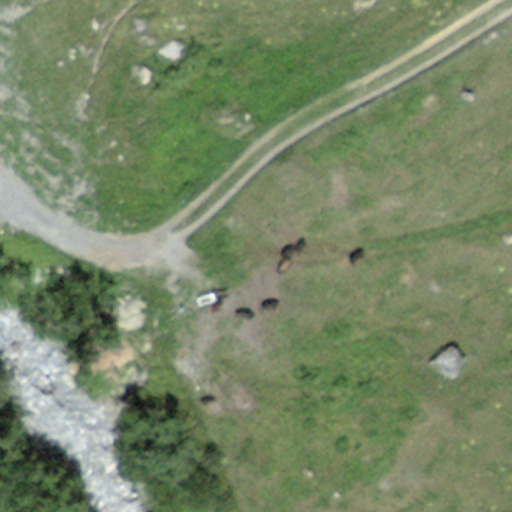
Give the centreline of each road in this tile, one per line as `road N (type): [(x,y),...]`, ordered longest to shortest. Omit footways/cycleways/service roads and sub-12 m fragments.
road 1 (track): [(511,4),(258,159),(155,262),(56,250),(0,205)]
road 2 (track): [(155,262),(234,263),(511,223)]
